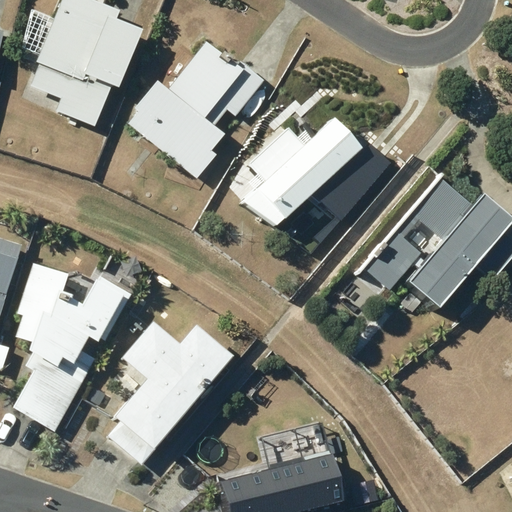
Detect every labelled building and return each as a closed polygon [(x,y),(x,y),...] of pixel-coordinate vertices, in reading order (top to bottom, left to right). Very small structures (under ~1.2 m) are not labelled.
[(119,13),(85,0),(61,0),(36,63),(39,65),(30,89),(60,100),(55,113),(95,129),(110,89),(120,93),(143,34),(115,23),(119,13)] [(137,114),(128,125),(197,180),(216,156),(212,153),(224,137),(214,128),(228,111),(236,117),(264,82),(240,64),(238,67),(207,43),(168,93),(156,83),(134,112),(137,114)] [(395,105),(428,126),(437,112),(404,91),(395,105)] [(339,143),(343,140),(317,111),(300,127),(298,130),(229,195),(260,217),(294,185),(325,211),(374,153),(354,136),(345,148),(339,143)] [(406,261),(414,268),(401,284),(431,310),(470,264),(489,279),(511,251),(511,245),(435,179),(378,246),(377,245),(368,255),(369,256),(360,266),(384,286),(406,261)] [(0,311),(17,261),(0,255),(0,311)] [(34,344),(28,355),(32,357),(25,370),(32,374),(12,411),(54,434),(94,360),(83,354),(93,336),(105,343),(130,296),(99,279),(83,308),(60,296),(67,277),(33,265),(16,315),(23,318),(15,338),(34,344)] [(137,376),(105,415),(111,420),(100,434),(133,461),(144,447),(148,449),(225,355),(186,323),(172,340),(142,316),(111,355),(137,376)] [(310,421),(251,436),(258,468),(212,480),(220,511),(293,511),(328,503),(310,421)]
